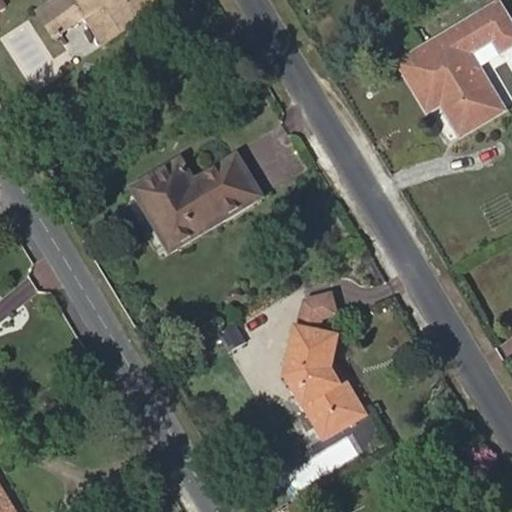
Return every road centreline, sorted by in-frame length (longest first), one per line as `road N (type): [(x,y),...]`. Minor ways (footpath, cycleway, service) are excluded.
road 1 (residential): [(253,0),(511,428)]
road 2 (residential): [(0,150),(220,511)]
